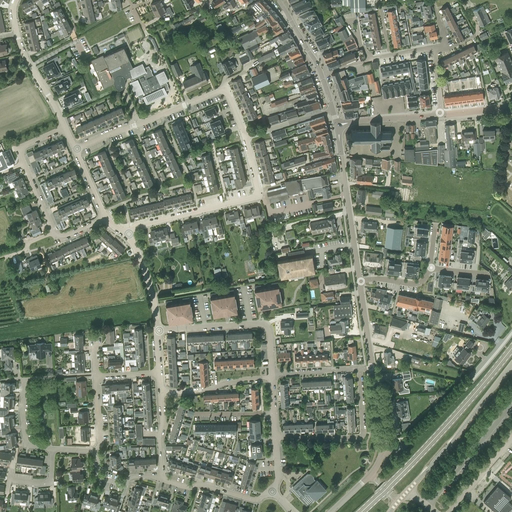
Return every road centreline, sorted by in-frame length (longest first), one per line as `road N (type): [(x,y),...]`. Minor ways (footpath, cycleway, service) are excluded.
road 1 (secondary): [(358,511),(511,345)]
road 2 (residential): [(244,135),(225,88),(75,149)]
road 3 (residential): [(128,233),(137,224),(259,195),(244,135)]
road 4 (unclassified): [(390,511),(511,363)]
road 5 (unclassified): [(383,449),(415,441),(511,330)]
road 6 (tertiary): [(359,281),(336,124)]
road 7 (residential): [(157,331),(264,325),(272,375)]
road 8 (residential): [(359,368),(361,436),(276,437)]
road 9 (residential): [(54,232),(20,147),(64,126)]
